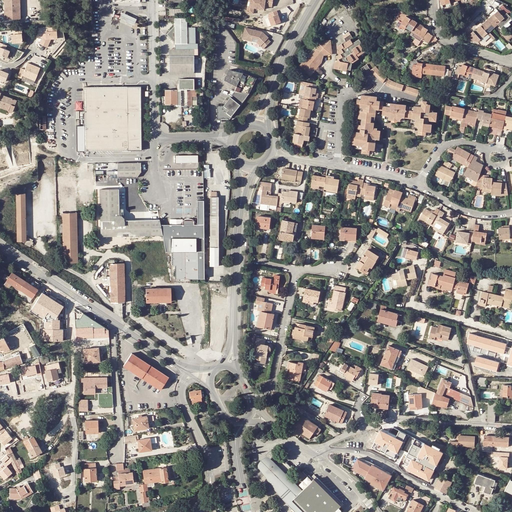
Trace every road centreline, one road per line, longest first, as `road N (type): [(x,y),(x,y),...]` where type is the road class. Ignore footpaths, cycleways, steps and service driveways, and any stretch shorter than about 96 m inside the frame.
road 1 (residential): [(325,451),(367,453),(471,511)]
road 2 (residential): [(511,426),(395,419),(365,427)]
road 3 (residential): [(295,271),(270,386),(250,398)]
road 4 (residential): [(153,0),(154,138)]
road 5 (residential): [(115,453),(109,319)]
road 6 (tertiary): [(0,247),(109,319)]
